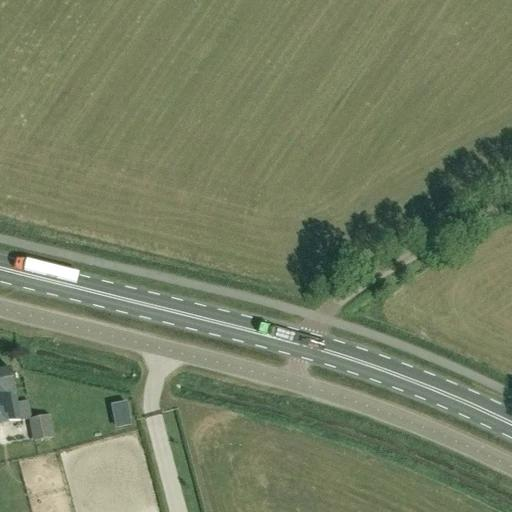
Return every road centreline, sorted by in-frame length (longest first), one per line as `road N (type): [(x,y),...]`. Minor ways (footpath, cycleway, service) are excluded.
road 1 (unclassified): [(511,469),(293,383),(0,309)]
road 2 (primary): [(511,428),(307,346),(0,269)]
